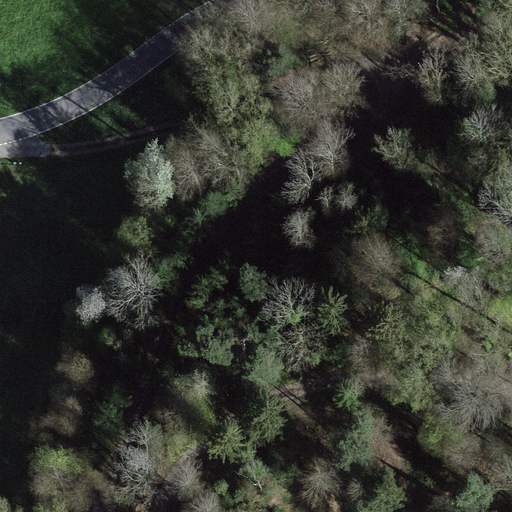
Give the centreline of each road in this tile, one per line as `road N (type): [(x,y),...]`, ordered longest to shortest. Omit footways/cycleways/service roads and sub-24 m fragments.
road 1 (track): [(94,511),(166,322),(196,265),(236,215),(361,122),(412,70),(511,11)]
road 2 (track): [(153,511),(176,482),(283,393),(414,367),(511,391)]
road 3 (track): [(0,139),(39,149),(93,146),(205,121),(330,76),(392,94)]
road 4 (tertiary): [(0,130),(97,91),(241,0)]
